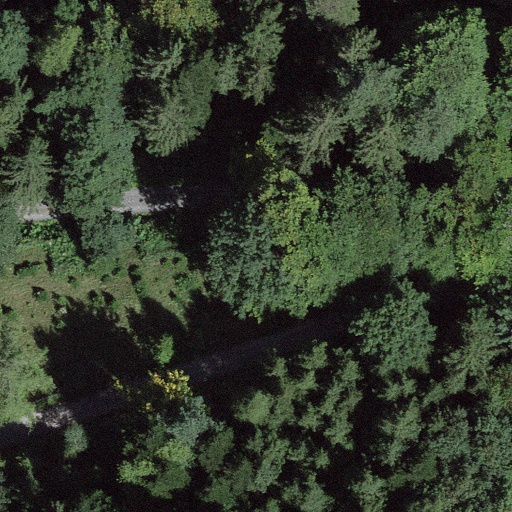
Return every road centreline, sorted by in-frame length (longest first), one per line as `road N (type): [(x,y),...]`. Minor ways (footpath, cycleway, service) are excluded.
road 1 (track): [(0,440),(511,265)]
road 2 (track): [(511,194),(0,208)]
